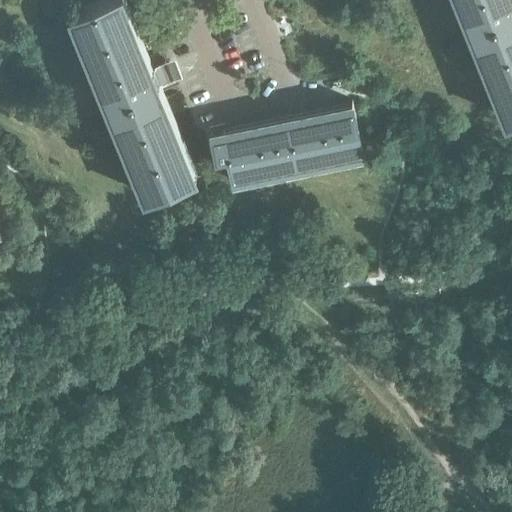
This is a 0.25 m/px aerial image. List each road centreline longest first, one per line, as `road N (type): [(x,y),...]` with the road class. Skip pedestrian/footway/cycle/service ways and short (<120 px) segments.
road 1 (track): [(289,284),(361,356),(452,473),(500,511)]
road 2 (residential): [(291,95),(225,110),(191,0)]
